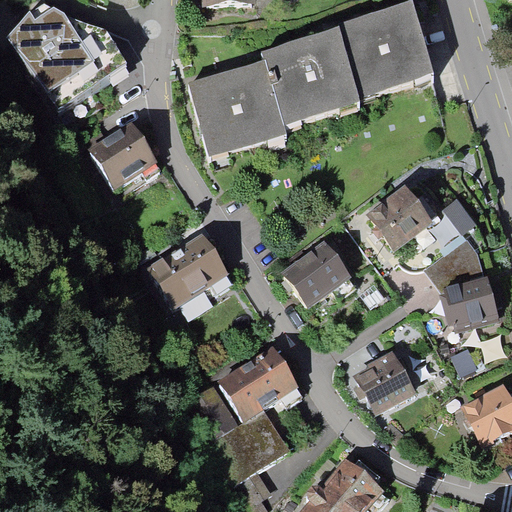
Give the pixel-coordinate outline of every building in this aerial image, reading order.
[(254,0),(204,0),(205,11),(255,10),(254,0)] [(427,0),(405,0),(348,18),(370,92),(448,69),(427,0)] [(125,76),(105,42),(42,13),(10,50),(55,118),(125,76)] [(348,24),(270,48),(293,123),(370,99),(348,24)] [(270,55),(192,79),(214,154),(292,130),(270,55)] [(108,191),(156,165),(133,125),(86,151),(108,191)] [(414,182),(375,210),(402,247),(441,219),(414,182)] [(205,236),(145,270),(170,315),(230,282),(205,236)] [(474,237),(431,267),(450,290),(461,328),(507,317),(497,273),(474,237)] [(332,238),(289,270),(316,307),(359,275),(332,238)] [(401,346),(359,368),(383,413),(424,392),(401,346)] [(273,351),(217,390),(244,428),(299,390),(273,351)] [(511,390),(509,383),(462,404),(481,445),(511,431),(511,390)] [(291,458),(266,418),(240,435),(214,393),(172,419),(224,501),(291,458)] [(367,511),(383,493),(343,460),(300,511),(367,511)]
